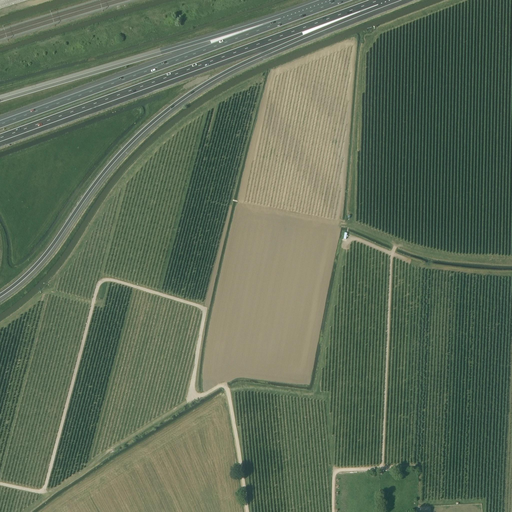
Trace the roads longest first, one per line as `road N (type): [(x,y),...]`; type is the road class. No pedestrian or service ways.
road 1 (motorway): [(0,294),(38,262),(115,158),(169,108),(229,69),(380,0)]
road 2 (motorway): [(0,137),(379,0)]
road 3 (motorway): [(283,21),(0,123)]
road 4 (motorway): [(283,21),(0,100)]
road 5 (unknown): [(226,388),(248,511)]
